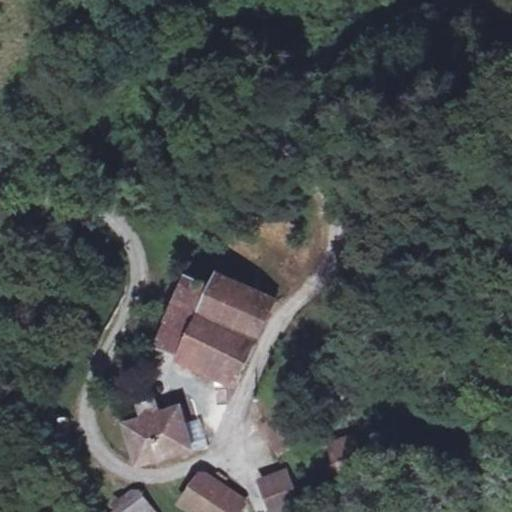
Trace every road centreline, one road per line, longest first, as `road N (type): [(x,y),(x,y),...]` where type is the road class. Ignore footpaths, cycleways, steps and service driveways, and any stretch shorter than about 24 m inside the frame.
road 1 (unclassified): [(227,459),(237,412),(276,332),(331,272),(339,248),(331,195),(295,149),(301,98),(346,57),(463,0)]
road 2 (unclassified): [(227,459),(154,475),(119,466),(93,440),(86,388),(138,301),(141,266),(128,240),(76,207),(0,210)]
